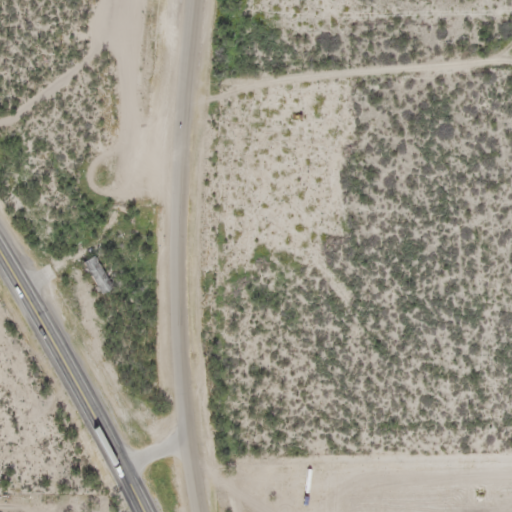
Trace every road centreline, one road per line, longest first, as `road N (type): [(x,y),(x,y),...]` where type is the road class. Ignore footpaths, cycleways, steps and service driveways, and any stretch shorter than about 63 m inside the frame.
road 1 (residential): [(200,511),(178,240),(195,0)]
road 2 (residential): [(186,90),(489,64),(511,45)]
road 3 (trunk): [(144,511),(61,340),(0,249)]
